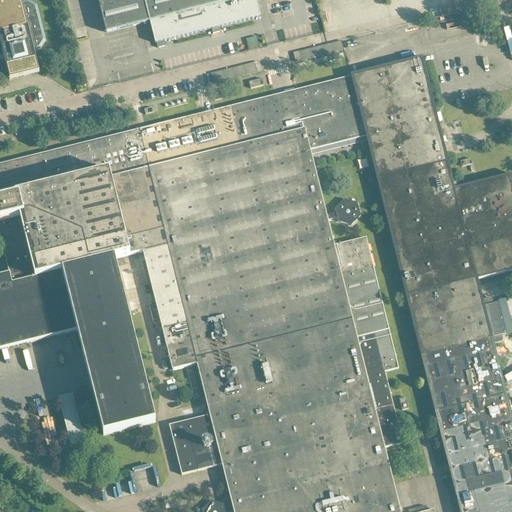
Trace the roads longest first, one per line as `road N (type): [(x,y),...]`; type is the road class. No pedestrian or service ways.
road 1 (unknown): [(133,268),(173,477),(126,511)]
road 2 (unknown): [(103,67),(296,15),(300,0)]
